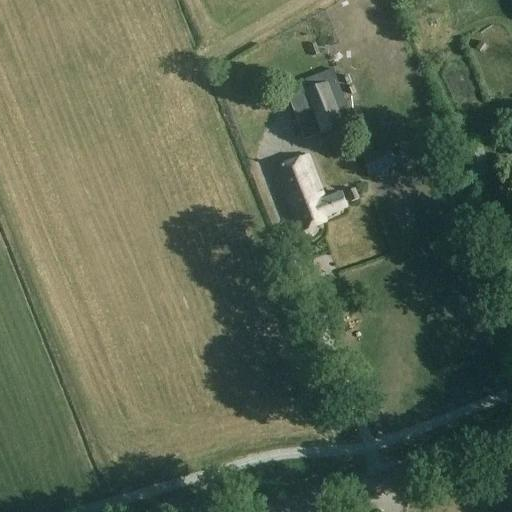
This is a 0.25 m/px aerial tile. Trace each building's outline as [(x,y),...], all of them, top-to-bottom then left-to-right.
[(321,135),(344,127),(328,83),(305,91),(321,135)] [(360,87),(352,90),(360,109),(368,106),(360,87)] [(491,173),(479,143),(462,149),(474,180),(491,173)] [(370,177),(395,166),(387,147),(362,157),(370,177)] [(324,216),(347,207),(342,194),(325,200),(308,156),(273,169),(284,199),(292,199),(304,232),(326,223),(324,216)]
